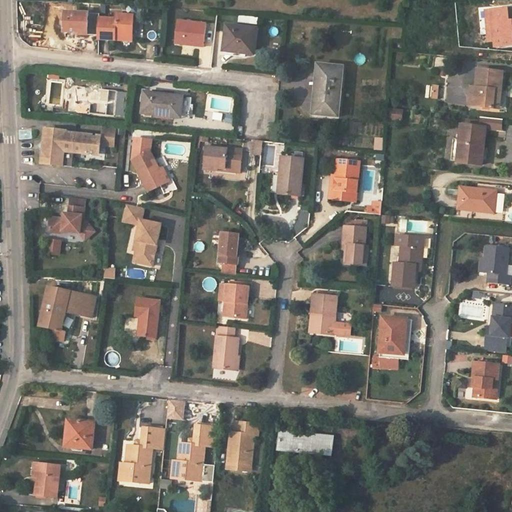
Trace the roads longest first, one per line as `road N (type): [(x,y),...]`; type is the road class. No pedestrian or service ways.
road 1 (residential): [(14,371),(511,425)]
road 2 (unclassified): [(14,371),(5,54)]
road 3 (residential): [(253,129),(256,93),(246,81),(5,54)]
